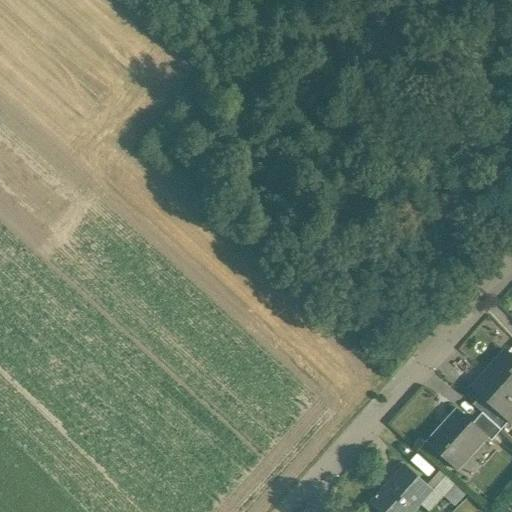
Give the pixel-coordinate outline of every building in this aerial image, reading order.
[(511,357),(507,353),(474,389),(482,396),(510,422),(511,423),(511,357)] [(510,422),(482,396),(474,405),(483,414),(502,431),(510,422)] [(474,424),(458,409),(427,443),(458,471),(460,469),(455,465),(467,451),(474,457),(489,439),(490,438),(474,424)] [(502,431),(483,414),(474,424),(490,438),(489,439),(492,442),(502,431)] [(407,466),(372,504),(380,511),(414,511),(434,491),(407,466)] [(438,484),(456,504),(465,495),(447,475),(438,484)]
